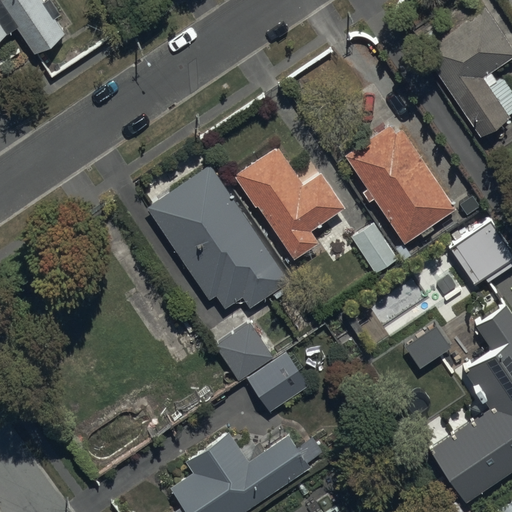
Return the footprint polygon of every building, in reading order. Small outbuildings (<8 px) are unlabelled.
[(0,0),(0,47),(21,33),(35,53),(67,32),(45,0),(0,0)] [(433,13),(407,30),(478,137),(510,116),(508,114),(511,111),(511,92),(501,76),(497,79),(491,70),(511,55),(511,47),(484,5),(468,16),(461,6),(438,21),(433,13)] [(397,120),(345,154),(404,242),(455,207),(397,120)] [(320,171),(302,183),(277,146),(236,174),(260,211),(283,245),(291,258),(316,241),(308,229),(343,206),(320,171)] [(290,283),(272,257),(211,165),(148,206),(210,298),(216,294),(225,308),(243,296),(251,308),(290,283)] [(511,250),(491,218),(448,246),(462,267),(466,265),(477,281),(511,257),(511,250)] [(375,221),(352,237),(376,273),(399,258),(375,221)] [(511,471),(511,315),(502,302),(472,322),(491,349),(454,374),(473,401),(445,420),(442,416),(417,432),(466,503),(511,471)] [(50,369),(87,425),(164,374),(122,309),(76,338),(82,348),(50,369)] [(270,357),(247,322),(214,344),(238,378),(270,357)] [(449,346),(433,324),(403,345),(419,367),(449,346)] [(237,380),(213,347),(210,343),(173,370),(198,407),(237,380)] [(247,378),(271,413),(309,387),(286,352),(247,378)] [(170,488),(182,506),(173,511),(243,511),(311,467),(290,435),(251,460),(239,442),(230,430),(186,459),(195,471),(170,488)] [(511,511),(511,491),(491,507),(494,511),(511,511)]
